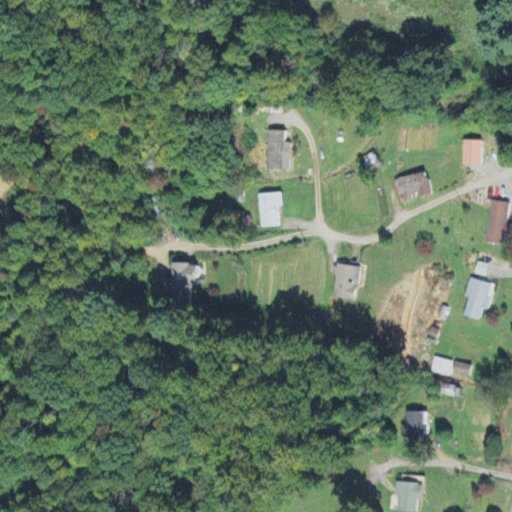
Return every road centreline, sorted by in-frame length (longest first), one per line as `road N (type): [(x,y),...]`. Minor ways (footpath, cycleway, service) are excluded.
road 1 (residential): [(511,169),(409,210),(370,239),(300,231)]
road 2 (residential): [(361,450),(511,477)]
